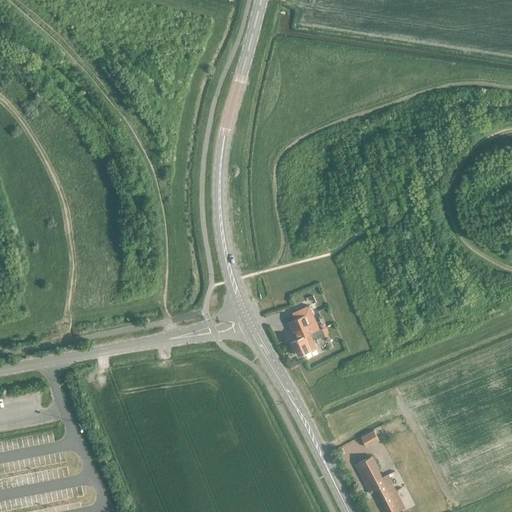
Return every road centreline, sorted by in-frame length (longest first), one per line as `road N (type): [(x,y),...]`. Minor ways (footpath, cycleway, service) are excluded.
road 1 (unknown): [(168,322),(166,231),(151,162),(102,80),(18,0)]
road 2 (secondary): [(244,312),(226,249),(219,172),(260,0)]
road 3 (secondary): [(349,511),(254,334)]
road 4 (unclassified): [(0,370),(141,344)]
